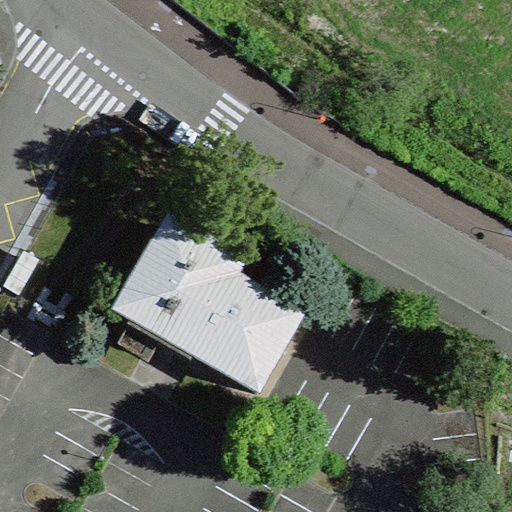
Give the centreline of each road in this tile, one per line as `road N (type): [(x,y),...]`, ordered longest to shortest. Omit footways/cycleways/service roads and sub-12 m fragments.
road 1 (residential): [(90,32),(222,128),(511,292)]
road 2 (residential): [(90,32),(59,71),(0,181)]
